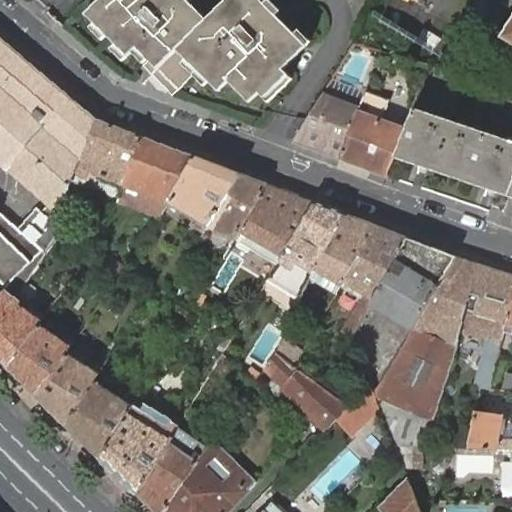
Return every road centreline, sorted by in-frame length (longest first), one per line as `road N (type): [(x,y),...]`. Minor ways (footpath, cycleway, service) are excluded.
road 1 (tertiary): [(0,12),(102,101),(511,253)]
road 2 (primary): [(90,511),(0,421)]
